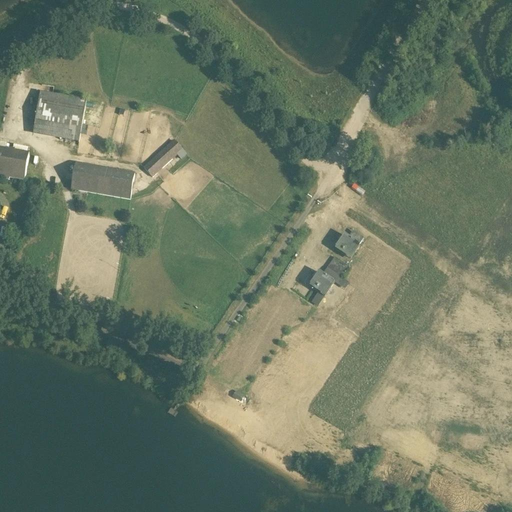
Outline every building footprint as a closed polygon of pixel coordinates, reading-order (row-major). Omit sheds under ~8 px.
[(87,102),(40,94),(34,128),(80,136),(87,102)] [(144,169),(152,178),(182,151),(174,142),(144,169)] [(0,177),(5,178),(5,181),(9,182),(10,179),(25,182),(29,157),(14,155),(14,152),(10,151),(9,154),(0,152),(0,177)] [(135,176),(75,165),(71,190),(130,201),(135,176)] [(363,241),(356,236),(354,237),(352,236),(349,240),(359,247),(363,241)] [(349,240),(344,237),(335,250),(350,260),(359,247),(349,240)] [(334,259),(327,270),(342,281),(349,269),(334,259)] [(309,287),(324,297),(333,284),(319,274),(309,287)]
